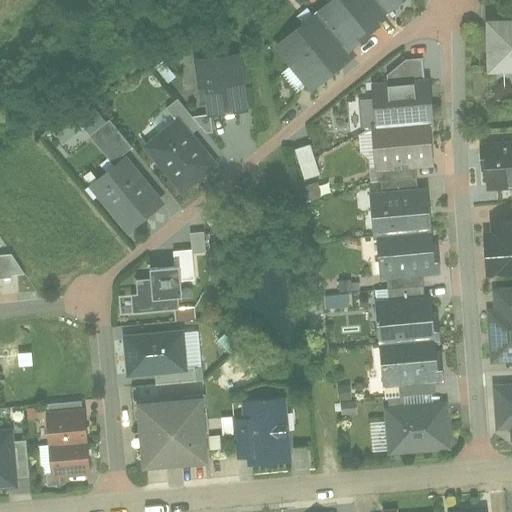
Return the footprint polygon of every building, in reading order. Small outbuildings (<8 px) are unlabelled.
[(383,11),(374,0),(315,0),(309,6),(313,11),(333,34),(346,23),(356,34),(383,11)] [(374,0),(383,11),(395,0),(374,0)] [(511,10),(478,11),(479,65),(511,64),(511,10)] [(333,34),(313,11),(273,45),(304,82),(344,47),(333,34)] [(238,55),(197,61),(201,90),(207,89),(211,116),(246,111),(238,55)] [(430,112),(427,73),(368,77),(371,116),(430,112)] [(218,164),(180,118),(142,150),(176,190),(193,176),(197,181),(218,164)] [(57,132),(69,152),(90,139),(78,119),(57,132)] [(372,124),(376,173),(434,169),(431,120),(372,124)] [(511,133),(487,135),(487,144),(480,145),(483,182),(490,182),(490,188),(511,187),(511,133)] [(298,148),(307,177),(322,173),(313,143),(298,148)] [(163,199),(125,153),(87,185),(125,231),(163,199)] [(372,191),(375,236),(433,233),(430,188),(372,191)] [(511,273),(511,215),(492,216),(493,231),(485,231),(488,275),(511,273)] [(375,236),(377,280),(441,276),(440,254),(434,255),(433,233),(375,236)] [(135,293),(119,294),(119,311),(175,307),(174,294),(179,294),(178,280),(191,279),(189,248),(172,249),(172,259),(146,260),(147,278),(134,279),(135,293)] [(511,287),(490,290),(492,313),(483,314),(488,364),(511,361),(511,287)] [(377,300),(380,345),(438,342),(444,341),(442,319),(436,319),(435,297),(377,300)] [(185,330),(124,335),(128,377),(189,372),(185,330)] [(380,345),(383,389),(447,385),(445,363),(439,364),(438,342),(380,345)] [(495,430),(510,429),(510,437),(511,437),(511,381),(491,384),(495,430)] [(208,458),(202,389),(133,396),(139,464),(208,458)] [(240,460),(248,459),(249,469),(294,465),(287,396),(243,400),(245,419),(236,419),(240,460)] [(447,401),(383,405),(387,454),(451,449),(447,401)] [(48,444),(90,440),(87,402),(45,406),(48,444)] [(0,488),(17,487),(16,475),(27,474),(24,436),(12,437),(10,424),(0,424),(0,488)] [(52,482),(94,478),(90,440),(48,444),(52,482)]
